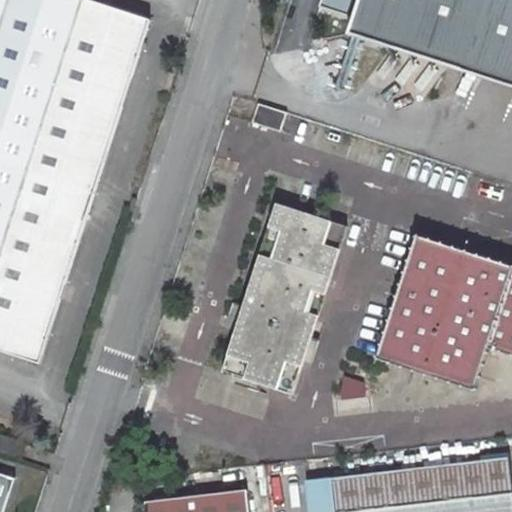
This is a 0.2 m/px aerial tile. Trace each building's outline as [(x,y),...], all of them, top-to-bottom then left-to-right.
[(146,19),(83,0),(0,0),(0,351),(38,364),(146,19)] [(511,0),(363,0),(353,31),(511,81),(511,0)] [(281,137),(287,120),(257,110),(250,129),(281,137)] [(298,397),(310,361),(315,363),(327,326),(320,324),(351,225),(319,215),(321,209),(303,204),(301,210),(271,200),(231,326),(240,330),(225,375),(244,381),(241,389),(272,398),(275,390),(298,397)] [(511,359),(511,271),(416,240),(376,361),(474,393),(488,351),(511,359)] [(343,376),(340,392),(365,389),(364,382),(343,376)] [(340,392),(341,398),(365,395),(365,389),(340,392)] [(0,453),(20,460),(26,445),(0,437),(0,453)] [(511,511),(511,488),(509,458),(333,479),(335,511),(511,511)] [(0,511),(3,511),(14,479),(0,474),(0,511)] [(250,511),(249,494),(148,506),(148,511),(250,511)]
